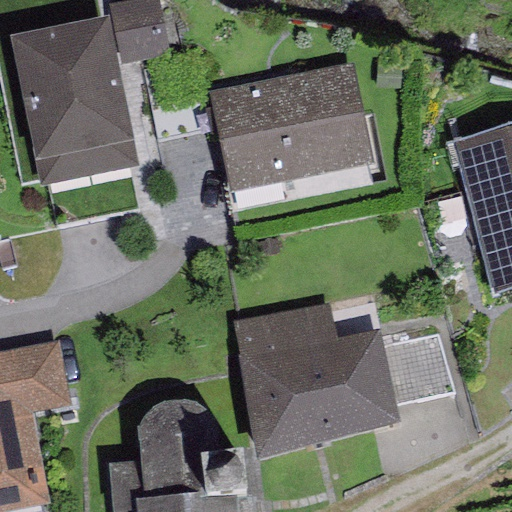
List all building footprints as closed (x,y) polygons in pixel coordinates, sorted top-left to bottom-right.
[(8,42),(38,192),(137,173),(108,23),(8,42)] [(208,98),(229,199),(372,170),(351,68),(208,98)] [(511,133),(454,148),(492,303),(511,297),(511,133)] [(330,305),(232,325),(256,468),(397,429),(378,335),(337,342),(330,305)] [(57,346),(0,356),(0,511),(39,511),(48,510),(30,418),(69,411),(57,346)] [(142,429),(136,437),(140,468),(107,471),(111,511),(252,511),(252,505),(245,504),(241,469),(214,470),(210,434),(206,423),(200,417),(192,413),(182,411),(175,411),(165,412),(157,415),(150,419),(142,429)]
